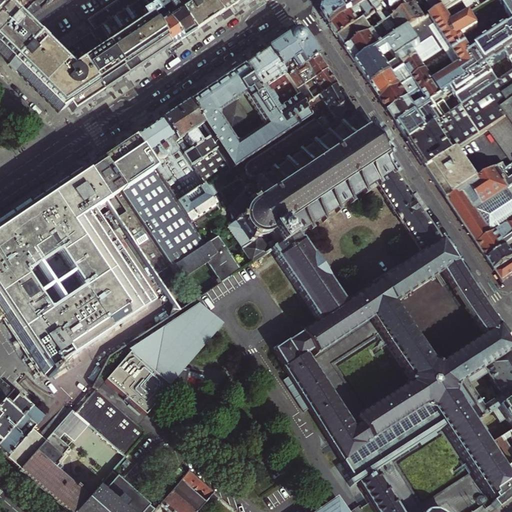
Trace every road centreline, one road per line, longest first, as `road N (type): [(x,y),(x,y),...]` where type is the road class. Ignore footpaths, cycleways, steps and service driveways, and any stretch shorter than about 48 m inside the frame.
road 1 (residential): [(295,0),(500,305)]
road 2 (tertiary): [(70,146),(290,0)]
